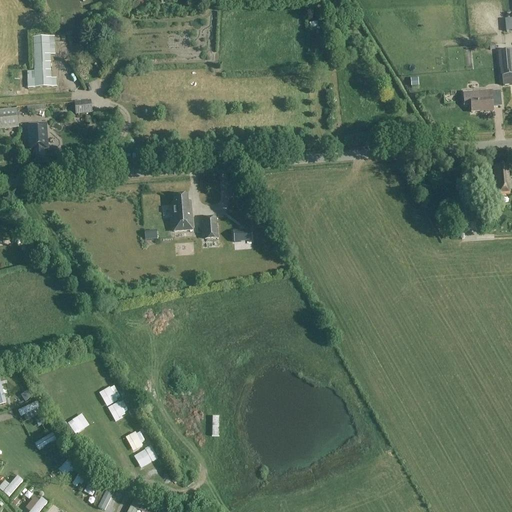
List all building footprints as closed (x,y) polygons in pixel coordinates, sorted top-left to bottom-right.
[(262,18),(261,38),(275,39),(276,19),(262,18)] [(286,37),(297,37),(297,19),(286,19),(286,37)] [(51,80),(49,37),(31,38),(34,79),(27,80),(28,89),(56,87),(56,79),(51,80)] [(239,42),(240,50),(249,49),(248,41),(239,42)] [(511,51),(500,53),(503,86),(511,85),(511,51)] [(471,105),(471,113),(483,112),(484,113),(492,112),(492,108),(501,107),(500,92),(491,93),(491,91),(463,94),(464,104),(465,106),(471,105)] [(75,116),(92,114),(90,101),(74,102),(75,116)] [(16,110),(0,111),(0,130),(18,129),(16,110)] [(44,160),(43,151),(47,150),(44,125),(26,127),(28,152),(32,152),(33,161),(44,160)] [(507,166),(493,167),(495,197),(509,195),(507,166)] [(221,200),(234,196),(230,183),(208,190),(213,208),(222,205),(221,200)] [(174,233),(192,231),(190,209),(187,209),(186,197),(174,198),(174,205),(171,205),(174,233)] [(205,240),(216,239),(214,219),(203,221),(205,240)] [(462,219),(462,232),(475,232),(474,219),(462,219)] [(272,221),(265,224),(268,231),(275,229),(272,221)] [(233,232),(234,243),(251,242),(250,231),(233,232)] [(16,238),(17,246),(24,245),(24,237),(16,238)] [(239,269),(239,263),(243,263),(242,259),(237,259),(237,248),(232,248),(232,260),(226,260),(227,271),(233,271),(233,269),(239,269)] [(12,378),(1,381),(3,387),(14,384),(12,378)] [(197,386),(195,392),(208,395),(210,390),(197,386)] [(181,391),(171,395),(173,401),(183,396),(181,391)] [(183,401),(182,409),(199,412),(200,405),(183,401)] [(70,442),(58,446),(62,458),(74,453),(70,442)] [(91,466),(81,482),(89,487),(99,471),(91,466)] [(95,488),(105,492),(110,481),(100,477),(95,488)] [(114,505),(122,507),(129,485),(121,483),(114,505)] [(143,495),(136,511),(145,511),(150,498),(143,495)]
